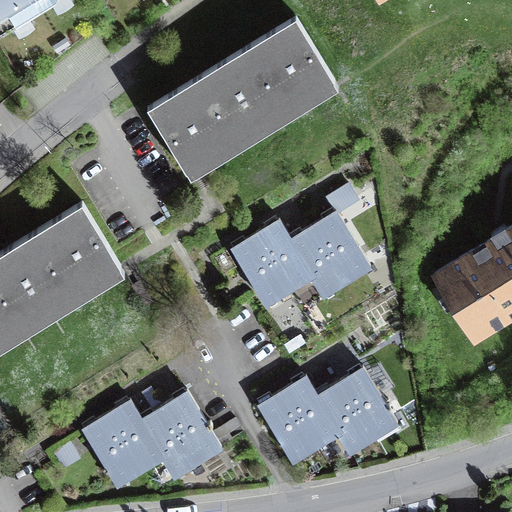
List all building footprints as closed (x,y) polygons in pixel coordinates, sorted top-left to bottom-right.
[(0,0),(0,29),(47,0),(0,0)] [(296,15),(247,45),(285,107),(334,77),(296,15)] [(285,107),(247,45),(185,83),(223,145),(285,107)] [(187,167),(223,145),(185,83),(149,105),(187,167)] [(82,201),(34,231),(72,292),(120,262),(82,201)] [(336,208),(314,222),(345,272),(367,258),(336,208)] [(287,281),(309,268),(311,267),(291,236),(279,216),(256,231),(287,281)] [(311,267),(309,268),(321,287),(345,272),(314,222),(291,236),(311,267)] [(474,335),(511,312),(511,223),(500,230),(435,271),(474,335)] [(72,292),(34,231),(0,251),(0,313),(10,330),(72,292)] [(287,281),(256,231),(233,245),(264,295),(287,281)] [(0,335),(10,330),(0,313),(0,335)] [(363,364),(340,378),(375,433),(397,419),(363,364)] [(341,428),(318,392),(306,373),(282,387),(317,443),(339,429),(341,428)] [(341,428),(339,429),(351,448),(375,433),(340,378),(329,385),(327,381),(320,386),(322,389),(318,392),(341,428)] [(187,387),(164,402),(196,451),(218,437),(187,387)] [(282,387),(272,394),(270,390),(263,395),(265,398),(259,402),(294,457),(317,443),(282,387)] [(161,446),(142,416),(130,397),(107,411),(138,461),(159,447),(161,446)] [(161,446),(159,447),(171,467),(196,451),(164,402),(142,416),(161,446)] [(138,461),(107,411),(83,426),(114,475),(138,461)] [(241,425),(236,417),(216,429),(221,437),(241,425)]
